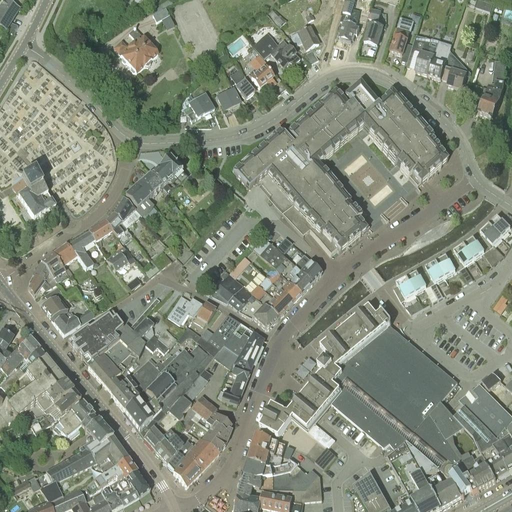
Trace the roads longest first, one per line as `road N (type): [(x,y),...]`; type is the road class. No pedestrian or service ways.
road 1 (unclassified): [(474,179),(450,130),(376,74),(325,79),(245,134),(140,143),(25,43)]
road 2 (unclassified): [(174,507),(199,498),(226,473),(277,346),(357,262)]
road 3 (secondary): [(174,507),(16,305)]
road 4 (unclassified): [(357,262),(411,331),(500,281)]
road 5 (residential): [(0,281),(91,220),(125,170)]
road 6 (unclassified): [(357,262),(474,179)]
